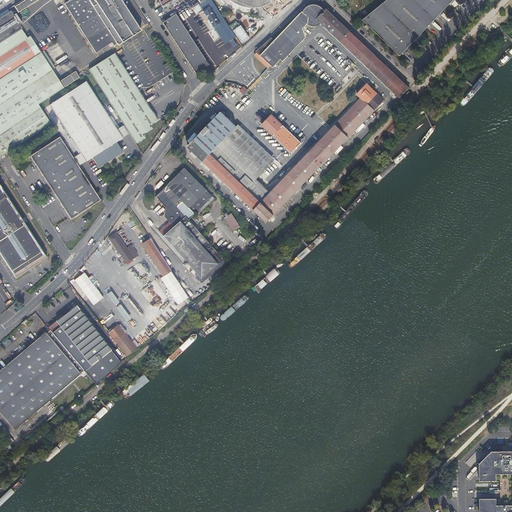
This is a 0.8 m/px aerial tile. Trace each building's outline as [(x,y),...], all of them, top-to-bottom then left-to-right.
[(37,0),(25,0),(16,6),(19,12),(37,0)] [(115,47),(135,34),(114,0),(70,0),(61,6),(91,54),(107,44),(111,42),(114,46),(115,47)] [(146,0),(148,1),(149,0),(157,0),(161,6),(170,0),(197,0),(202,7),(200,8),(216,33),(217,32),(222,39),(224,38),(228,43),(229,41),(232,45),(235,44),(232,40),(235,38),(208,0),(146,0)] [(247,9),(249,9),(252,7),(258,7),(260,10),(268,6),(271,4),(268,0),(228,0),(231,2),(231,3),(236,7),(247,9)] [(348,0),(348,10),(360,11),(360,0),(348,0)] [(370,29),(398,56),(451,0),(385,0),(361,20),(366,25),(370,29)] [(400,97),(409,88),(317,2),(314,7),(309,8),(305,11),(304,15),(301,13),(274,41),(272,39),(256,53),(257,54),(255,56),(267,69),(270,66),(272,68),(279,60),(283,62),(306,38),(304,31),(309,25),(310,27),(316,27),(322,24),(400,97)] [(0,159),(50,127),(37,107),(43,103),(41,102),(61,89),(29,37),(26,39),(18,25),(21,24),(14,14),(13,15),(11,12),(10,13),(8,10),(0,14),(0,159)] [(176,15),(162,23),(195,75),(208,66),(176,15)] [(88,75),(136,143),(145,137),(143,135),(152,128),(150,125),(158,120),(112,53),(85,72),(88,75)] [(356,74),(352,71),(343,80),(347,84),(356,74)] [(74,73),(59,83),(62,88),(77,79),(74,73)] [(122,139),(117,131),(85,83),(48,108),(81,155),(87,163),(93,159),(100,169),(123,153),(116,143),(122,139)] [(384,100),(367,84),(358,94),(361,98),(268,195),(253,181),(273,162),(237,127),(204,160),(267,222),(384,100)] [(243,94),(247,90),(243,86),(239,90),(243,94)] [(302,143),(279,120),(269,130),(292,153),(302,143)] [(123,126),(117,131),(122,139),(129,135),(123,126)] [(29,159),(71,220),(100,201),(58,139),(29,159)] [(87,163),(81,155),(74,159),(80,168),(87,163)] [(184,169),(162,189),(182,212),(186,207),(194,215),(211,197),(184,169)] [(0,257),(14,279),(46,259),(0,188),(0,257)] [(168,221),(154,233),(182,264),(185,261),(197,275),(196,276),(201,282),(225,262),(202,235),(189,220),(182,212),(162,189),(156,196),(165,207),(164,216),(168,221)] [(186,207),(182,212),(189,220),(194,215),(186,207)] [(241,227),(232,215),(225,219),(233,232),(241,227)] [(264,242),(266,240),(257,232),(255,234),(264,242)] [(126,250),(116,233),(107,238),(124,264),(136,256),(131,247),(126,250)] [(171,271),(150,239),(141,244),(162,276),(171,271)] [(94,305),(105,298),(97,286),(102,282),(93,268),(72,282),(86,303),(91,300),(94,305)] [(113,317),(108,309),(109,308),(104,301),(92,309),(101,324),(113,317)] [(78,303),(56,320),(59,323),(47,333),(45,332),(37,339),(58,363),(69,353),(84,371),(96,384),(101,379),(122,360),(116,354),(115,355),(107,345),(110,343),(78,303)] [(119,324),(108,333),(127,356),(137,348),(119,324)] [(58,363),(37,339),(0,367),(0,411),(13,429),(73,380),(58,363)] [(73,380),(84,371),(69,353),(58,363),(73,380)] [(0,445),(7,455),(12,450),(0,434),(0,445)] [(479,465),(479,481),(500,481),(499,499),(480,499),(479,511),(511,511),(511,451),(493,451),(488,456),(479,465)]
